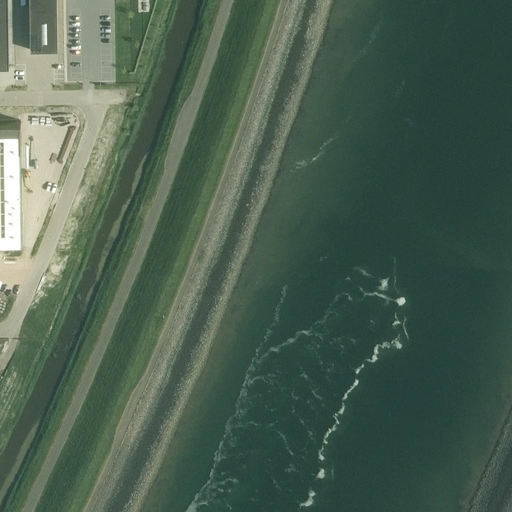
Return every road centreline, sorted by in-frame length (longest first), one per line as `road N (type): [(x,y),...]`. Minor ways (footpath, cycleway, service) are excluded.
road 1 (unclassified): [(26,511),(142,244),(227,0)]
road 2 (unclassified): [(94,98),(94,121),(13,320),(0,329)]
